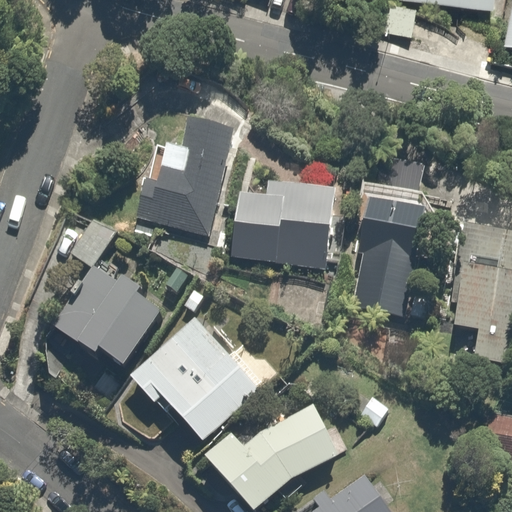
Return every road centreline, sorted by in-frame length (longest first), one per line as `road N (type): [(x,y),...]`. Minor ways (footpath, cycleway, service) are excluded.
road 1 (tertiary): [(511,109),(105,0)]
road 2 (residential): [(94,0),(0,255)]
road 3 (residential): [(102,511),(0,423)]
